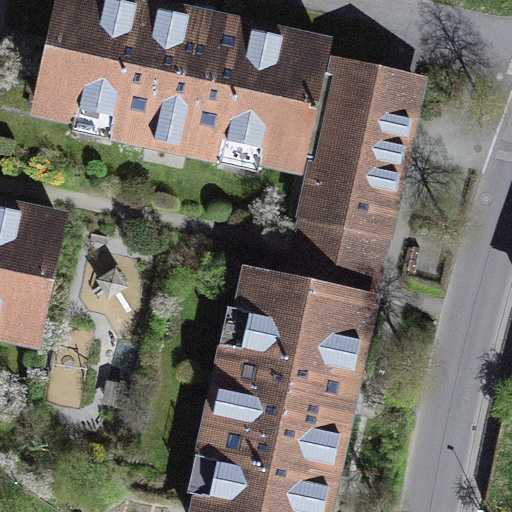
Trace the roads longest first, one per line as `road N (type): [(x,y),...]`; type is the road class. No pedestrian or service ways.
road 1 (residential): [(434,511),(511,191)]
road 2 (residential): [(511,63),(236,0)]
